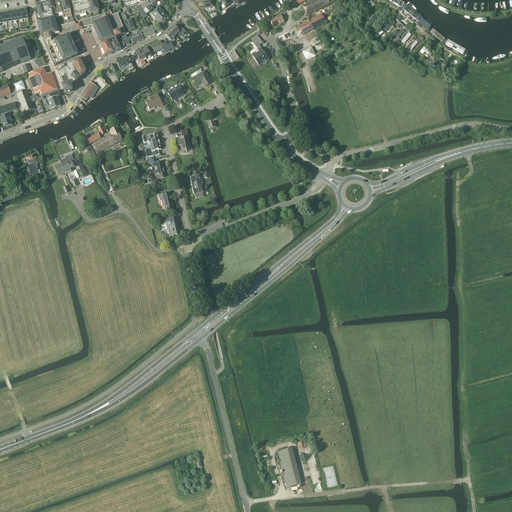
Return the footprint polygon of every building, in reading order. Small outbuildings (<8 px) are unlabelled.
[(37,6),(39,15),(36,16),(41,38),(44,37),(45,42),(52,40),(51,35),(58,34),(53,12),(54,11),(55,15),(59,15),(60,17),(63,16),(64,18),(72,17),(69,4),(68,1),(67,0),(62,0),(61,0),(61,2),(53,4),(52,2),(47,4),(47,5),(44,6),(43,5),(37,6)] [(71,0),(68,1),(69,4),(72,3),(75,16),(90,12),(91,14),(99,12),(95,0),(71,0)] [(307,16),(336,1),(335,0),(315,0),(302,7),(307,16)] [(399,0),(388,0),(402,8),(405,3),(399,0)] [(201,3),(202,6),(203,9),(214,7),(212,1),(201,3)] [(421,16),(407,5),(403,10),(417,21),(421,16)] [(139,6),(135,9),(144,19),(147,16),(139,6)] [(159,8),(156,10),(151,14),(161,26),(169,19),(163,13),(164,13),(160,8),(159,9),(159,8)] [(124,13),(121,14),(128,32),(135,29),(131,19),(128,20),(124,13)] [(105,15),(100,16),(79,22),(82,28),(92,26),(94,29),(103,50),(100,51),(103,58),(116,52),(119,51),(121,50),(116,38),(126,34),(117,14),(106,19),(105,15)] [(274,28),(284,22),(280,15),(270,21),(274,28)] [(309,21),(299,26),(303,34),(325,23),(321,15),(314,18),(309,21)] [(418,22),(429,31),(432,27),(422,18),(418,22)] [(395,23),(393,21),(384,29),(387,32),(395,23)] [(61,38),(61,40),(69,36),(78,30),(75,23),(58,27),(61,38)] [(144,38),(155,34),(152,26),(145,29),(145,30),(142,31),(144,38)] [(174,26),(170,31),(176,37),(178,34),(178,35),(180,32),(174,26)] [(203,35),(202,36),(204,38),(205,38),(214,32),(216,30),(214,28),(212,29),(203,35)] [(432,28),(429,32),(444,44),(447,41),(432,28)] [(384,33),(382,30),(375,36),(377,39),(384,33)] [(173,39),(176,37),(170,31),(165,35),(171,41),(167,43),(167,44),(170,50),(174,48),(172,44),(175,40),(174,39),(173,39)] [(133,44),(144,39),(141,33),(139,34),(139,33),(133,35),(134,37),(131,38),(133,44)] [(411,35),(409,33),(402,42),(405,44),(411,35)] [(133,44),(130,38),(128,39),(127,35),(123,37),(125,41),(122,42),(125,48),(133,44)] [(51,49),(50,48),(53,47),(55,50),(72,42),(71,41),(72,41),(71,39),(70,37),(69,36),(61,40),(61,38),(59,39),(59,40),(45,46),(47,51),(51,49)] [(254,52),(255,53),(252,55),(259,67),(263,64),(262,63),(265,61),(266,62),(269,60),(265,54),(266,54),(264,52),(259,46),(262,43),(257,36),(251,40),(257,49),(255,51),(254,52)] [(209,43),(208,44),(209,46),(210,45),(219,39),(220,38),(219,37),(218,37),(209,43)] [(5,45),(0,46),(0,68),(29,58),(22,39),(8,44),(5,45)] [(445,46),(463,55),(466,50),(448,40),(445,46)] [(164,51),(164,53),(170,50),(167,44),(162,46),(160,41),(151,46),(155,53),(161,50),(162,52),(164,51)] [(418,43),(416,41),(410,48),(412,50),(418,43)] [(75,47),(73,44),(72,42),(55,50),(56,54),(53,55),(52,54),(49,55),(51,60),(58,57),(75,49),(74,47),(75,47)] [(430,52),(424,47),(422,49),(427,53),(427,54),(430,56),(432,54),(430,52)] [(140,62),(151,56),(147,48),(136,53),(140,62)] [(58,57),(59,60),(56,62),(55,60),(52,62),(54,67),(69,60),(73,58),(78,56),(77,54),(76,51),(75,49),(58,57)] [(117,63),(121,70),(127,67),(128,69),(132,66),(128,57),(117,63)] [(63,88),(65,95),(73,92),(70,84),(74,81),(76,83),(86,73),(83,67),(86,66),(83,59),(73,63),(64,67),(61,68),(61,67),(58,68),(59,69),(56,70),(58,75),(58,74),(63,88)] [(31,72),(28,64),(22,67),(25,74),(31,72)] [(40,92),(42,96),(56,90),(58,89),(52,73),(46,75),(44,68),(33,73),(29,74),(27,75),(35,95),(40,92)] [(197,73),(198,76),(192,79),(196,86),(202,82),(205,87),(214,82),(211,77),(208,78),(205,72),(204,72),(202,73),(201,71),(200,71),(197,72),(197,73)] [(17,95),(25,114),(34,110),(27,91),(25,92),(25,90),(25,89),(23,82),(22,82),(15,84),(15,85),(17,91),(18,92),(19,94),(17,95)] [(91,83),(82,97),(87,100),(89,97),(92,99),(98,88),(96,87),(96,86),(91,83)] [(8,85),(0,88),(0,97),(11,94),(8,85)] [(179,87),(168,93),(172,101),(184,94),(183,92),(186,90),(183,85),(180,87),(179,87)] [(51,98),(45,100),(48,107),(50,106),(52,110),(61,107),(58,97),(54,99),(53,97),(58,95),(59,98),(62,97),(60,91),(50,95),(51,97),(51,98)] [(159,108),(163,106),(157,95),(150,99),(145,102),(148,107),(150,110),(158,106),(159,108)] [(0,107),(0,114),(1,117),(4,128),(13,126),(12,122),(13,122),(13,121),(13,119),(12,119),(11,119),(9,115),(8,112),(16,110),(14,103),(0,107)] [(97,154),(122,140),(116,128),(112,130),(112,131),(110,132),(112,135),(92,145),(97,154)] [(181,132),(182,139),(176,140),(179,154),(180,154),(179,153),(186,152),(186,153),(187,152),(187,150),(191,149),(186,131),(181,132)] [(89,145),(101,138),(98,133),(86,139),(89,145)] [(159,150),(161,150),(160,142),(159,142),(158,138),(159,138),(158,136),(158,137),(157,135),(158,135),(158,134),(151,136),(151,134),(143,136),(144,143),(152,141),(154,148),(148,149),(149,157),(160,155),(159,150)] [(37,165),(39,164),(34,154),(30,156),(36,170),(38,169),(37,165)] [(36,170),(30,156),(25,158),(29,165),(28,166),(31,176),(39,173),(38,171),(38,169),(36,170)] [(66,159),(60,162),(61,164),(65,175),(68,174),(67,172),(71,171),(70,168),(75,166),(71,156),(66,158),(66,159)] [(83,160),(77,162),(80,169),(82,174),(83,177),(89,175),(88,172),(89,171),(88,168),(86,169),(83,160)] [(155,181),(166,179),(164,169),(163,169),(163,167),(162,163),(157,164),(156,161),(148,163),(149,166),(153,165),(155,175),(154,175),(155,181)] [(63,176),(65,175),(61,164),(54,166),(58,176),(62,174),(63,176)] [(201,179),(203,179),(202,176),(191,178),(192,182),(193,181),(194,189),(193,189),(195,195),(204,193),(201,179)] [(171,211),(175,210),(171,195),(169,196),(169,194),(169,191),(160,193),(161,196),(159,196),(160,200),(162,200),(163,206),(165,205),(166,209),(170,208),(171,211)] [(177,222),(176,218),(165,221),(163,221),(163,222),(162,222),(163,223),(165,223),(165,224),(166,224),(167,230),(168,230),(170,237),(179,235),(178,229),(179,229),(178,227),(176,222),(177,222)] [(292,449),(278,452),(286,488),(301,484),(292,449)]
